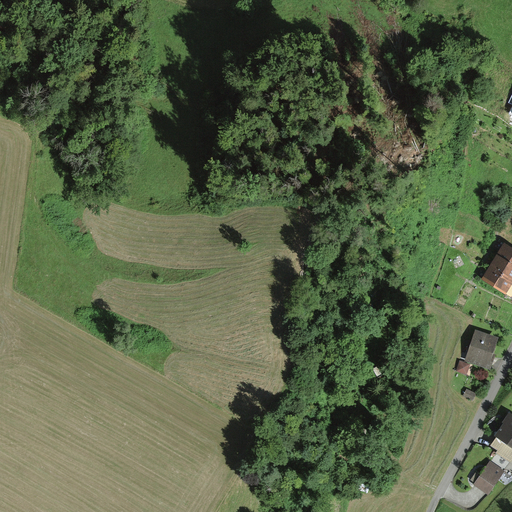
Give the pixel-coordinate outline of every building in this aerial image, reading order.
[(480,283),(501,297),(511,281),(511,248),(506,244),(480,283)] [(496,321),(504,300),(475,289),(467,309),(496,321)] [(476,336),(465,363),(482,370),(493,343),(476,336)] [(456,373),(463,376),(466,369),(459,366),(456,373)] [(468,403),(472,397),(464,393),(460,399),(468,403)] [(511,447),(511,419),(507,417),(492,442),(509,452),(511,447)] [(498,473),(486,466),(474,487),(486,494),(498,473)]
